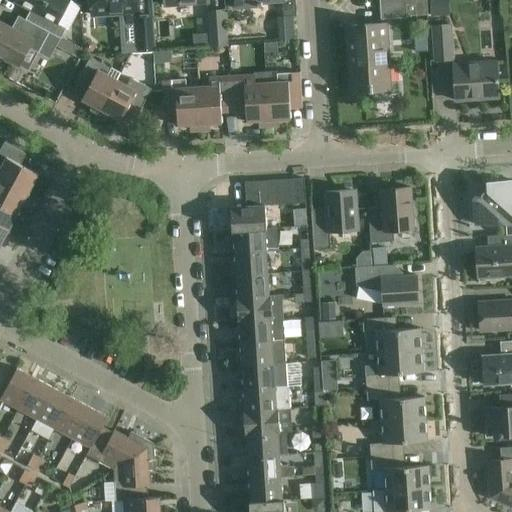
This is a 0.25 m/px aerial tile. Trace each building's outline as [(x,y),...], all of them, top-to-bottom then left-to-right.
[(30,11),(25,21),(60,39),(66,29),(68,30),(79,8),(79,6),(67,0),(15,0),(14,3),(30,11)] [(136,0),(91,0),(92,16),(138,13),(136,0)] [(282,2),(283,17),(296,16),(295,0),(235,0),(236,9),(261,7),(261,4),(282,2)] [(378,0),(380,20),(406,18),(406,17),(427,16),(426,0),(378,0)] [(225,11),(208,12),(211,47),(228,46),(225,11)] [(453,50),(470,51),(472,16),(456,15),(453,50)] [(28,49),(37,54),(41,48),(52,54),(60,39),(25,21),(18,17),(11,29),(0,23),(0,57),(18,67),(28,49)] [(153,19),(135,20),(137,52),(156,51),(153,19)] [(348,67),(349,93),(372,92),(371,86),(389,85),(389,89),(386,89),(386,91),(390,90),(386,25),(345,27),(347,54),(351,54),(352,66),(348,67)] [(432,26),(435,62),(452,61),(450,25),(432,26)] [(92,113),(98,116),(117,81),(107,76),(111,68),(90,57),(73,90),(84,96),(81,101),(92,106),(94,110),(92,113)] [(452,65),(455,101),(469,100),(469,96),(499,94),(496,62),(452,65)] [(277,83),(266,83),(269,128),(275,127),(275,123),(277,120),(290,120),(290,109),(302,108),(300,73),(276,74),(277,83)] [(254,76),(231,77),(233,113),(246,112),(246,123),(259,122),(262,124),(262,128),(269,128),(266,83),(254,84),(254,76)] [(209,87),(197,88),(200,132),(206,132),(206,127),(209,125),(222,124),(221,113),(233,113),(231,77),(208,79),(209,87)] [(117,81),(98,116),(104,120),(106,116),(109,115),(120,121),(123,117),(134,123),(151,90),(130,79),(126,86),(117,81)] [(200,132),(197,88),(186,88),(185,80),(162,81),(164,117),(177,116),(177,127),(190,126),(193,128),(193,132),(200,132)] [(0,155),(6,158),(0,169),(0,178),(28,194),(38,175),(20,166),(26,155),(4,143),(0,150),(0,155)] [(0,178),(0,201),(19,212),(28,194),(0,178)] [(304,179),(292,180),(294,205),(305,204),(304,179)] [(292,180),(280,181),(282,205),(294,205),(292,180)] [(269,181),(257,182),(259,207),(265,206),(270,206),(269,181)] [(280,181),(269,181),(270,206),(282,205),(280,181)] [(230,208),(232,231),(266,229),(265,206),(259,207),(257,182),(245,183),(246,207),(230,208)] [(505,223),(506,236),(511,235),(511,182),(486,184),(486,191),(484,192),(481,195),(481,197),(473,197),(475,225),(505,223)] [(382,208),(368,209),(370,244),(394,242),(393,231),(413,230),(410,188),(390,189),(381,190),(381,200),(382,208)] [(311,219),(312,239),(313,251),(330,250),(329,232),(357,230),(354,192),(326,194),(327,218),(311,219)] [(0,201),(0,225),(9,230),(19,212),(0,201)] [(0,246),(9,230),(0,225),(0,246)] [(234,232),(235,254),(266,252),(264,230),(266,230),(266,229),(232,231),(232,232),(234,232)] [(511,235),(506,236),(491,236),(492,248),(476,249),(478,277),(511,275),(511,235)] [(300,240),(301,249),(308,248),(308,240),(300,240)] [(310,271),(308,248),(301,249),(302,271),(310,271)] [(235,254),(237,277),(267,274),(266,252),(235,254)] [(382,292),(382,306),(418,304),(417,276),(395,277),(394,265),(354,268),(356,287),(382,292)] [(311,294),(310,271),(302,271),(304,294),(311,294)] [(236,299),(270,297),(270,296),(268,296),(267,274),(237,277),(238,298),(236,299)] [(312,302),(311,294),(304,294),(304,303),(312,302)] [(236,299),(237,322),(283,319),(281,296),(270,297),(236,299)] [(511,301),(479,303),(480,331),(511,329),(511,301)] [(375,332),(376,353),(421,351),(420,329),(388,331),(387,318),(362,320),(363,332),(375,332)] [(239,322),(241,344),(284,341),(283,319),(237,322),(237,323),(239,322)] [(306,331),(306,339),(315,339),(314,330),(313,331),(313,330),(306,331)] [(316,358),(315,339),(306,339),(307,348),(308,358),(316,358)] [(241,344),(242,367),(286,364),(284,341),(241,344)] [(508,355),(482,356),(484,385),(511,383),(511,341),(508,342),(508,355)] [(365,376),(366,388),(391,387),(390,375),(422,373),(421,351),(376,353),(378,375),(365,376)] [(242,367),(244,390),(287,387),(286,364),(242,367)] [(313,368),(314,376),(314,384),(323,384),(321,368),(313,368)] [(0,399),(0,400),(18,410),(35,379),(16,369),(0,399)] [(18,410),(36,420),(53,388),(35,379),(18,410)] [(324,407),(323,384),(314,384),(315,393),(315,407),(324,407)] [(243,412),(278,410),(278,409),(290,408),(289,387),(287,387),(244,390),(245,411),(243,412)] [(379,400),(381,422),(425,419),(424,397),(392,399),(391,387),(366,388),(367,401),(379,400)] [(36,420),(54,429),(71,398),(53,388),(36,420)] [(505,439),(505,441),(511,440),(511,394),(501,395),(502,408),(485,409),(487,437),(502,436),(505,439)] [(54,429),(72,439),(89,408),(71,398),(54,429)] [(72,439),(90,448),(101,455),(113,433),(102,428),(108,418),(89,408),(72,439)] [(243,412),(245,435),(279,433),(278,410),(243,412)] [(369,445),(370,457),(395,456),(395,443),(427,441),(425,419),(381,422),(382,444),(369,445)] [(312,421),(312,430),(320,429),(319,421),(312,421)] [(320,438),(320,429),(312,430),(313,439),(320,438)] [(86,455),(113,470),(154,444),(131,432),(127,438),(114,431),(113,433),(101,455),(90,448),(86,455)] [(247,435),(248,457),(279,456),(277,434),(279,433),(245,435),(245,436),(247,435)] [(0,444),(0,451),(3,453),(9,442),(3,439),(0,444)] [(104,502),(115,501),(123,501),(123,500),(147,498),(147,486),(149,486),(148,471),(155,471),(154,444),(113,470),(114,483),(103,483),(104,502)] [(500,461),(488,462),(491,497),(511,506),(511,447),(499,449),(500,461)] [(314,452),(315,476),(324,475),(322,452),(314,452)] [(27,466),(33,469),(39,459),(33,455),(27,466)] [(248,457),(250,480),(294,477),(294,466),(279,467),(279,456),(248,457)] [(383,469),(385,491),(429,488),(428,466),(396,468),(395,456),(370,457),(371,470),(383,469)] [(33,469),(39,472),(44,462),(39,459),(33,469)] [(0,468),(0,486),(13,482),(7,466),(0,468)] [(19,481),(25,484),(30,474),(24,471),(19,481)] [(25,484),(31,488),(36,477),(30,474),(25,484)] [(63,484),(69,488),(75,478),(69,474),(63,484)] [(325,499),(324,475),(315,476),(316,483),(311,484),(312,499),(325,499)] [(249,502),(249,503),(283,501),(283,500),(281,500),(280,478),(250,480),(251,502),(249,502)] [(429,488),(385,491),(386,511),(399,511),(431,510),(429,488)] [(123,500),(123,501),(123,511),(159,511),(159,497),(147,498),(123,500)] [(284,511),(283,501),(249,503),(249,511),(284,511)] [(74,506),(76,511),(78,511),(87,509),(85,503),(74,506)]
